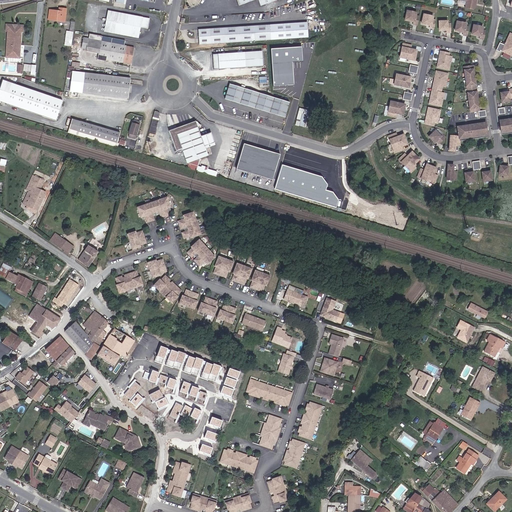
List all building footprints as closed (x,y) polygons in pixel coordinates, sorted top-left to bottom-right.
[(279,1),(279,0),(234,0),(237,8),(257,1),(259,8),(279,1)] [(472,4),(472,0),(453,0),(454,0),(462,2),(461,8),(469,10),(471,9),(471,6),(470,6),(471,4),(472,4)] [(418,24),(420,16),(416,15),(417,12),(408,10),(406,19),(415,21),(414,24),(418,24)] [(113,21),(115,14),(100,11),(95,32),(104,34),(107,20),(113,21)] [(46,23),(61,25),(62,13),(58,12),(58,14),(55,14),(47,13),(46,23)] [(145,32),(147,21),(115,14),(113,21),(107,20),(104,34),(135,41),(138,30),(145,32)] [(435,28),(437,20),(433,19),(434,16),(425,14),(423,23),(431,25),(431,27),(435,28)] [(452,32),(452,24),(448,24),(448,21),(439,21),(439,30),(448,30),(448,32),(452,32)] [(468,36),(470,27),(467,27),(467,23),(458,21),(456,31),(465,33),(464,35),(468,36)] [(485,39),(487,31),(483,30),(484,27),(475,25),(473,34),(482,36),(481,39),(485,39)] [(12,56),(25,57),(27,32),(27,27),(14,26),(14,31),(12,56)] [(303,41),(302,26),(268,28),(269,43),(303,41)] [(269,43),(268,28),(196,31),(197,46),(269,43)] [(511,55),(511,34),(503,52),(511,55)] [(128,68),(131,50),(85,42),(83,55),(95,57),(94,62),(128,68)] [(417,50),(411,49),(412,45),(403,43),(401,52),(416,55),(417,50)] [(304,46),(273,48),(275,85),(296,84),(295,61),(305,61),(304,46)] [(450,68),(452,57),(449,56),(450,53),(440,50),(437,65),(450,68)] [(415,60),(416,55),(401,52),(400,57),(415,60)] [(260,69),(260,54),(210,56),(211,71),(260,69)] [(417,73),(419,66),(410,64),(409,72),(417,73)] [(480,111),(474,66),(465,67),(471,113),(479,112),(480,118),(487,117),(486,111),(480,111)] [(446,75),(436,73),(430,101),(440,103),(440,100),(444,101),(449,80),(445,79),(446,75)] [(68,96),(125,102),(127,82),(96,78),(70,75),(68,96)] [(409,88),(410,82),(396,79),(394,84),(409,88)] [(0,101),(58,122),(63,101),(4,80),(0,90),(0,101)] [(280,105),(220,87),(216,102),(275,120),(280,105)] [(511,89),(509,90),(509,93),(501,94),(502,101),(510,99),(510,97),(511,96),(511,89)] [(411,101),(413,93),(404,91),(403,99),(411,101)] [(404,110),(405,104),(391,101),(389,106),(404,110)] [(439,124),(441,113),(428,110),(425,124),(433,126),(434,123),(439,124)] [(303,117),(304,114),(296,113),(294,123),(297,124),(296,127),(293,126),(293,129),(301,131),(304,119),(298,118),(298,116),(303,117)] [(511,117),(500,120),(501,131),(511,129),(511,117)] [(125,138),(132,140),(135,130),(134,130),(135,126),(129,124),(128,128),(127,128),(125,138)] [(208,137),(197,140),(194,131),(192,125),(165,135),(172,155),(178,153),(179,158),(186,174),(192,176),(196,163),(204,160),(202,153),(212,149),(208,137)] [(483,138),(483,133),(482,133),(481,126),(454,128),(455,137),(447,136),(444,150),(449,151),(450,145),(456,146),(456,142),(456,139),(483,138)] [(115,142),(116,139),(76,127),(75,131),(115,142)] [(437,138),(440,139),(442,131),(438,130),(438,132),(429,130),(427,139),(436,141),(437,138)] [(73,137),(113,149),(115,142),(75,131),(73,137)] [(402,150),(400,146),(406,144),(403,135),(397,137),(396,133),(388,136),(394,152),(402,150)] [(243,144),(236,166),(277,178),(283,155),(243,144)] [(416,166),(414,164),(418,159),(411,152),(407,156),(404,154),(398,159),(410,172),(416,166)] [(481,170),(480,162),(472,163),(473,171),(481,170)] [(322,176),(284,164),(276,188),(338,206),(340,199),(333,191),(327,189),(329,185),(322,176)] [(198,165),(197,170),(217,174),(218,171),(208,169),(208,167),(198,165)] [(436,176),(433,175),(435,169),(426,165),(423,171),(420,169),(417,177),(433,184),(436,176)] [(455,181),(456,173),(452,172),(453,166),(448,166),(446,180),(455,181)] [(507,178),(508,169),(500,168),(499,177),(507,178)] [(473,182),(472,173),(464,175),(465,183),(473,182)] [(491,181),(490,173),(482,174),(483,182),(491,181)] [(28,211),(38,216),(47,196),(38,192),(42,183),(35,179),(28,193),(35,197),(28,211)] [(160,218),(169,215),(167,209),(170,208),(166,197),(137,207),(141,218),(143,217),(146,223),(154,220),(152,214),(158,212),(160,218)] [(192,237),(201,233),(194,211),(183,215),(184,218),(178,221),(181,229),(188,226),(189,230),(183,232),(184,236),(191,233),(191,236),(192,237)] [(140,243),(146,240),(144,232),(137,234),(136,232),(136,231),(128,233),(133,249),(141,246),(141,245),(140,243)] [(56,246),(61,238),(57,236),(52,243),(56,246)] [(70,255),(76,248),(61,238),(56,246),(70,255)] [(79,259),(89,266),(98,251),(89,244),(79,259)] [(201,269),(209,261),(193,244),(185,251),(186,252),(188,253),(183,258),(185,261),(190,257),(193,259),(188,264),(193,270),(198,266),(201,269)] [(159,272),(166,270),(163,262),(156,264),(156,261),(155,260),(147,263),(152,278),(161,275),(160,274),(159,272)] [(221,276),(223,276),(227,266),(212,260),(208,270),(209,271),(211,272),(209,278),(217,281),(219,275),(221,276)] [(0,273),(8,277),(10,272),(11,268),(3,265),(0,272),(0,273)] [(240,283),(242,283),(246,273),(230,267),(226,278),(228,278),(230,279),(227,285),(236,288),(238,282),(240,283)] [(7,278),(15,282),(18,275),(10,272),(8,277),(7,278)] [(118,296),(143,288),(139,277),(138,278),(136,279),(134,272),(125,275),(126,277),(121,278),(121,276),(116,278),(118,284),(116,285),(115,285),(118,296)] [(259,290),(260,290),(264,280),(249,274),(245,285),(246,285),(248,286),(246,292),(254,295),(257,289),(259,290)] [(14,289),(23,294),(30,280),(21,275),(14,289)] [(175,294),(179,289),(173,282),(171,284),(170,282),(168,281),(169,279),(166,276),(161,281),(160,279),(158,278),(150,287),(169,305),(177,296),(176,295),(175,294)] [(70,279),(57,299),(66,305),(79,285),(70,279)] [(33,296),(40,300),(47,287),(40,283),(33,296)] [(196,301),(194,300),(197,294),(188,291),(186,297),(184,296),(182,296),(179,304),(194,310),(198,302),(196,301)] [(293,308),(297,299),(282,293),(278,303),(293,308)] [(213,318),(217,309),(215,309),(213,308),(216,302),(208,298),(205,305),(203,304),(202,303),(198,311),(213,318)] [(321,302),(315,319),(318,320),(319,319),(322,320),(323,322),(330,325),(334,316),(327,313),(330,305),(321,302)] [(28,317),(37,323),(45,310),(36,304),(28,317)] [(480,318),(483,310),(471,304),(467,311),(480,318)] [(235,316),(233,315),(235,309),(227,306),(224,312),(222,311),(221,310),(218,319),(233,325),(236,316),(235,316)] [(52,330),(57,325),(61,320),(45,310),(37,323),(31,333),(40,338),(43,333),(41,332),(45,327),(52,330)] [(105,341),(101,337),(111,322),(98,312),(84,326),(86,327),(88,326),(95,332),(91,336),(90,338),(96,342),(101,346),(105,341)] [(262,331),(266,321),(245,314),(242,324),(262,331)] [(461,330),(457,338),(467,343),(475,328),(460,321),(456,328),(461,330)] [(82,348),(90,338),(91,336),(78,322),(67,330),(82,348)] [(122,354),(125,356),(135,340),(116,327),(99,356),(115,365),(122,354)] [(289,348),(292,339),(286,336),(284,335),(284,334),(285,332),(281,331),(282,329),(278,328),(272,342),(289,348)] [(14,352),(23,340),(11,333),(1,344),(14,352)] [(338,356),(344,338),(332,334),(329,343),(333,345),(332,346),(331,346),(329,353),(338,356)] [(499,347),(502,341),(490,335),(487,341),(489,342),(483,352),(494,357),(499,347)] [(56,360),(71,347),(68,344),(67,345),(66,344),(67,342),(62,337),(61,336),(47,350),(56,360)] [(82,348),(87,354),(96,342),(90,338),(82,348)] [(87,354),(93,359),(101,346),(96,342),(87,354)] [(68,361),(76,353),(71,347),(54,365),(57,368),(61,364),(62,365),(67,360),(68,361)] [(200,377),(217,382),(222,364),(160,347),(155,361),(165,364),(183,369),(183,371),(200,376),(200,377)] [(295,357),(286,354),(280,372),(289,375),(292,369),(291,368),(292,366),(295,357)] [(486,356),(484,360),(493,365),(495,361),(486,356)] [(322,366),(320,371),(334,376),(338,362),(325,358),(323,363),(324,365),(323,367),(322,366)] [(35,371),(28,365),(22,374),(21,373),(19,373),(16,376),(27,384),(36,372),(35,371)] [(487,381),(490,382),(494,374),(483,368),(473,388),(481,392),(487,381)] [(152,369),(149,380),(156,383),(160,372),(152,369)] [(55,386),(64,375),(61,372),(57,377),(54,375),(49,381),(55,386)] [(413,391),(425,397),(431,385),(429,384),(430,382),(432,383),(434,379),(418,372),(415,378),(419,379),(413,391)] [(52,373),(46,379),(49,381),(54,375),(52,373)] [(86,373),(80,382),(92,391),(98,382),(92,377),(91,378),(90,377),(90,376),(86,373)] [(39,397),(49,386),(41,380),(32,391),(31,390),(29,394),(34,398),(36,395),(39,397)] [(188,393),(191,383),(183,381),(180,391),(188,393)] [(283,409),(287,397),(244,383),(240,395),(243,396),(244,396),(244,398),(252,401),(252,399),(254,400),(257,400),(256,402),(261,404),(261,402),(263,402),(268,404),(270,405),(270,406),(278,409),(278,408),(280,408),(283,409)] [(313,394),(331,400),(334,390),(316,385),(313,394)] [(12,406),(21,401),(14,389),(8,392),(7,390),(4,392),(11,404),(12,406)] [(160,389),(149,394),(152,401),(163,396),(160,389)] [(12,406),(11,404),(4,392),(0,394),(1,396),(0,396),(0,405),(3,411),(12,406)] [(137,394),(131,401),(135,405),(141,398),(137,394)] [(158,408),(168,404),(166,397),(155,401),(158,408)] [(470,420),(473,414),(473,411),(474,410),(476,411),(480,402),(470,397),(461,415),(470,420)] [(80,411),(79,411),(71,405),(71,403),(66,399),(62,405),(58,402),(54,406),(58,409),(59,409),(71,419),(72,420),(80,411)] [(140,405),(138,413),(153,418),(155,411),(140,405)] [(182,414),(188,416),(191,407),(185,405),(182,414)] [(306,442),(316,410),(305,406),(304,408),(303,410),(301,410),(300,414),(302,414),(301,417),(300,418),(298,418),(296,425),(298,426),(297,427),(297,430),(295,429),(293,433),(295,434),(295,435),(294,438),(306,442)] [(114,415),(110,413),(106,411),(105,413),(101,411),(100,412),(100,414),(98,413),(97,412),(95,411),(90,408),(86,417),(91,419),(91,420),(103,426),(107,419),(112,421),(114,415)] [(270,443),(272,443),(276,430),(274,430),(275,426),(277,422),(264,417),(261,425),(259,425),(255,437),(257,438),(254,446),(267,450),(268,447),(270,443)] [(445,425),(436,420),(432,426),(429,424),(424,433),(436,441),(445,425)] [(131,432),(121,427),(120,427),(115,436),(126,441),(129,449),(139,446),(136,438),(138,437),(135,434),(131,432)] [(47,442),(54,446),(58,438),(52,434),(47,442)] [(106,450),(112,437),(105,434),(99,446),(106,450)] [(463,440),(460,446),(465,450),(469,444),(463,440)] [(280,465),(281,466),(292,469),(299,448),(300,445),(288,441),(287,443),(287,445),(285,444),(283,448),(285,449),(284,452),(284,453),(282,453),(280,460),(281,461),(281,462),(280,465)] [(200,450),(210,454),(212,447),(202,444),(200,450)] [(22,466),(28,455),(11,446),(5,456),(11,459),(10,461),(17,465),(18,463),(22,466)] [(250,473),(253,461),(251,460),(249,460),(250,458),(246,456),(245,458),(243,458),(241,457),(242,455),(234,453),(234,455),(232,454),(229,453),(230,451),(227,450),(226,452),(224,451),(221,450),(217,462),(250,473)] [(376,475),(367,466),(371,461),(360,450),(351,460),(354,463),(354,462),(357,464),(356,465),(364,473),(372,479),(376,475)] [(476,462),(475,461),(478,457),(469,450),(456,468),(464,474),(471,464),(473,465),(476,462)] [(419,456),(425,461),(429,456),(423,451),(419,456)] [(49,471),(55,461),(41,453),(36,461),(41,464),(47,467),(45,469),(49,471)] [(429,464),(433,459),(429,456),(425,461),(429,464)] [(124,469),(128,462),(123,460),(119,466),(124,469)] [(168,470),(183,474),(186,467),(176,464),(176,465),(175,467),(170,465),(168,470)] [(76,487),(81,478),(64,468),(59,477),(63,480),(61,486),(67,489),(70,484),(76,487)] [(170,479),(181,483),(183,474),(168,470),(167,474),(171,475),(170,479)] [(140,484),(141,484),(145,476),(134,471),(127,486),(130,487),(129,490),(138,494),(139,492),(138,491),(140,487),(139,486),(140,484)] [(268,490),(283,485),(280,476),(271,480),(271,481),(271,483),(266,484),(268,490)] [(92,482),(87,491),(91,493),(93,494),(96,496),(102,499),(110,484),(103,480),(100,486),(92,482)] [(163,487),(178,492),(180,484),(169,480),(169,483),(165,482),(163,487)] [(428,497),(434,490),(429,485),(427,483),(421,490),(428,497)] [(274,498),(286,494),(283,485),(268,490),(269,495),(273,494),(274,498)] [(175,499),(178,492),(163,487),(162,491),(167,493),(167,495),(166,496),(175,499)] [(369,495),(379,498),(381,491),(371,489),(369,495)] [(432,502),(440,494),(436,489),(434,490),(428,497),(432,502)] [(456,505),(443,490),(440,494),(432,502),(441,511),(449,511),(450,511),(456,505)] [(407,503),(411,498),(414,493),(413,492),(409,498),(407,497),(404,501),(407,503)] [(248,504),(249,503),(246,494),(238,496),(243,511),(248,510),(246,504),(248,504)] [(278,503),(279,505),(289,502),(286,494),(274,498),(271,499),(272,503),(278,502),(278,503)] [(348,511),(358,511),(358,494),(347,494),(347,503),(349,503),(349,511),(348,511)] [(484,506),(489,511),(493,511),(504,502),(497,494),(484,506)] [(120,511),(119,511),(125,511),(130,504),(114,495),(106,509),(110,511),(111,510),(115,511),(116,509),(119,510),(120,511)] [(187,508),(192,510),(196,497),(188,495),(185,504),(186,505),(188,505),(187,508)] [(420,505),(423,499),(417,495),(414,501),(420,505)] [(238,511),(240,511),(243,511),(238,496),(230,499),(233,510),(237,509),(238,511)] [(197,511),(201,511),(205,500),(196,497),(192,510),(197,511)] [(416,511),(421,511),(424,508),(420,505),(414,501),(411,498),(407,503),(411,505),(414,508),(413,509),(416,511)] [(233,511),(233,510),(230,499),(226,500),(224,511),(226,511),(227,511),(233,511)] [(429,511),(427,510),(429,504),(423,499),(420,505),(424,508),(421,511),(429,511)] [(209,511),(210,511),(213,503),(205,500),(201,511),(206,511),(207,511),(209,511)]
